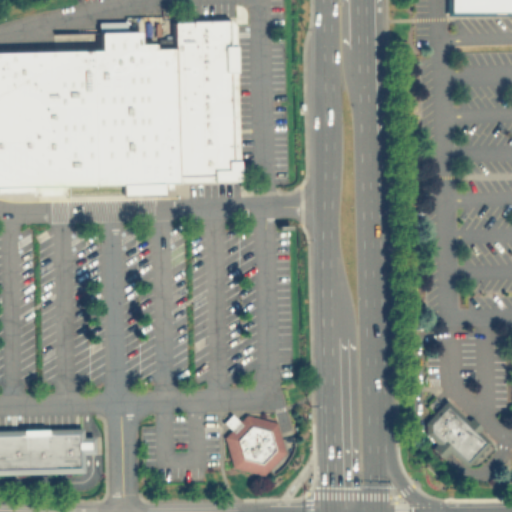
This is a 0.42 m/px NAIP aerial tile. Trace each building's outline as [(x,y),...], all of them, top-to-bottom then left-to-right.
[(511,0),(447,0),(447,11),(511,11),(511,0)] [(171,47),(170,20),(225,19),(231,23),(235,179),(175,181),(171,47)] [(175,181),(169,181),(169,186),(158,186),(158,191),(63,194),(63,192),(29,193),(29,190),(0,190),(0,51),(97,49),(96,32),(137,31),(137,43),(151,43),(151,47),(171,47),(175,181)] [(443,398),(465,419),(468,416),(480,427),(477,430),(486,439),(462,465),(447,450),(443,455),(440,457),(429,447),(431,445),(433,442),(422,432),(422,421),(443,398)] [(259,475),(282,452),(274,421),(243,413),(237,419),(229,412),(220,421),(227,428),(220,435),(228,466),(259,475)] [(0,428),(79,426),(79,435),(87,435),(90,435),(90,451),(88,451),(79,451),(80,471),(0,473),(0,428)]
